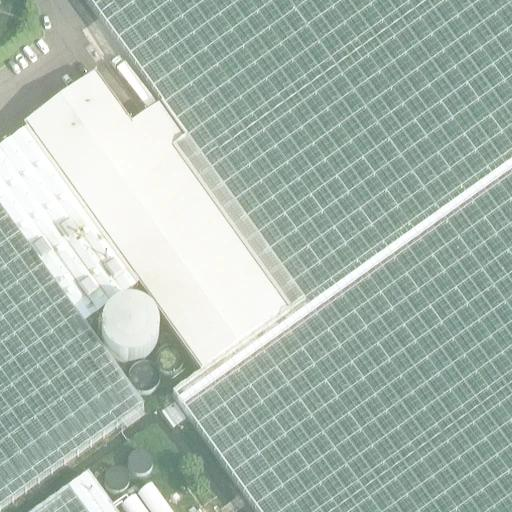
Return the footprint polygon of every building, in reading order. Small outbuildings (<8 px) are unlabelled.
[(511,511),(511,0),(82,0),(160,109),(160,110),(300,305),(202,376),(171,398),(253,511),(511,511)] [(142,292),(202,376),(300,305),(160,110),(132,130),(100,85),(28,136),(142,292)] [(9,149),(0,156),(0,208),(87,331),(142,292),(28,136),(9,149)] [(0,510),(138,411),(143,408),(133,395),(128,388),(87,331),(0,208),(0,510)] [(173,428),(186,419),(174,403),(162,412),(173,428)] [(78,486),(69,493),(82,511),(111,511),(88,479),(78,486)] [(128,511),(172,511),(155,484),(123,504),(128,511)] [(82,511),(69,493),(41,511),(82,511)]
